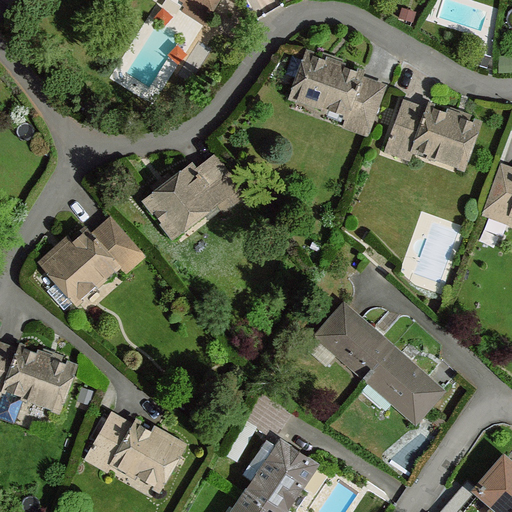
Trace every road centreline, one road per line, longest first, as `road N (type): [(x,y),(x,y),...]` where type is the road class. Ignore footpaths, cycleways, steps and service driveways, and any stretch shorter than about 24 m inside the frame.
road 1 (residential): [(81,148),(175,137),(218,109),(288,20),(313,9),(375,26),(464,81),(511,90)]
road 2 (unknown): [(511,408),(377,265)]
road 3 (residential): [(0,294),(81,148)]
road 4 (residential): [(411,511),(470,423),(484,411),(511,410)]
road 5 (residential): [(0,45),(81,148)]
